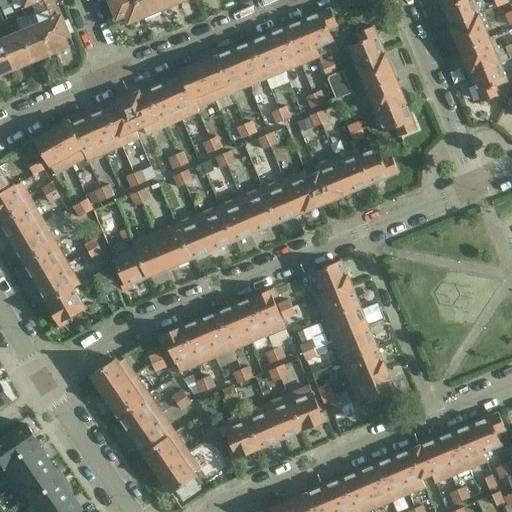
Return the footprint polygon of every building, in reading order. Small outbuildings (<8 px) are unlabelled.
[(0,0),(0,2),(5,16),(13,12),(8,0),(0,0)] [(57,6),(53,0),(19,0),(23,8),(25,7),(32,4),(42,0),(43,0),(48,10),(57,6)] [(48,11),(48,10),(43,0),(42,0),(32,4),(37,16),(48,11)] [(143,18),(135,0),(107,0),(114,13),(116,20),(117,20),(125,17),(128,24),(143,18)] [(135,0),(143,18),(161,10),(156,0),(135,0)] [(156,0),(161,10),(179,3),(177,0),(156,0)] [(450,26),(478,15),(471,0),(464,0),(459,2),(458,0),(440,0),(450,26)] [(497,8),(508,4),(506,0),(493,0),(494,0),(497,8)] [(32,4),(25,7),(23,8),(23,9),(20,10),(24,20),(36,15),(36,16),(37,16),(32,4)] [(73,44),(57,6),(48,10),(48,11),(52,19),(40,23),(53,53),(54,52),(56,53),(64,50),(65,48),(73,44)] [(329,10),(303,21),(315,49),(332,42),(327,30),(336,26),(329,10)] [(450,26),(461,51),(488,39),(478,15),(450,26)] [(303,21),(285,28),(301,65),(318,58),(315,49),(303,21)] [(40,23),(21,32),(33,61),(34,60),(37,62),(45,58),(45,55),(53,53),(40,23)] [(33,61),(21,32),(20,32),(16,24),(9,27),(12,35),(1,40),(13,69),(15,68),(17,70),(26,66),(26,64),(33,61)] [(285,28),(268,35),(283,73),(301,65),(285,28)] [(356,66),(384,54),(373,28),(357,35),(360,43),(348,48),(356,66)] [(342,43),(354,38),(352,32),(340,36),(342,43)] [(268,35),(250,43),(266,80),(283,73),(268,35)] [(492,37),(488,39),(461,51),(471,75),(498,64),(508,60),(505,55),(501,57),(492,37)] [(1,40),(0,40),(0,74),(1,74),(3,76),(12,72),(13,69),(1,40)] [(250,43),(233,50),(248,88),(266,80),(250,43)] [(215,57),(230,95),(248,88),(233,50),(215,57)] [(394,79),(384,54),(356,66),(346,70),(353,88),(363,84),(366,90),(394,79)] [(215,57),(198,65),(213,102),(230,95),(215,57)] [(331,57),(319,62),(322,69),(325,77),(337,72),(334,64),(331,57)] [(506,82),(498,64),(471,75),(481,101),(497,95),(494,86),(506,82)] [(198,65),(180,72),(197,114),(198,113),(196,109),(213,102),(198,65)] [(351,93),(342,71),(327,77),(336,99),(351,93)] [(197,114),(180,72),(182,76),(165,84),(182,120),(197,114)] [(404,103),(394,79),(366,90),(376,115),(404,103)] [(165,84),(148,92),(164,127),(182,120),(165,84)] [(326,102),(321,91),(313,95),(318,105),(326,102)] [(164,127),(148,92),(136,97),(136,96),(132,96),(122,100),(129,115),(136,112),(142,127),(146,135),(164,127)] [(305,98),(310,109),(318,105),(313,95),(305,98)] [(106,110),(122,147),(140,139),(136,130),(142,127),(136,112),(129,115),(122,100),(121,101),(119,103),(119,104),(106,110)] [(404,103),(376,115),(383,133),(395,128),(399,137),(415,130),(404,103)] [(291,118),(286,107),(279,110),(284,121),(291,118)] [(106,110),(88,118),(104,155),(122,147),(106,110)] [(270,113),(275,125),(284,121),(279,110),(270,113)] [(330,121),(325,110),(316,114),(321,125),(330,121)] [(312,126),(313,128),(321,125),(316,114),(296,123),(300,132),(312,126)] [(88,118),(71,126),(90,161),(104,155),(88,118)] [(257,133),(252,121),(243,125),(248,137),(249,136),(257,133)] [(51,132),(72,166),(86,159),(87,162),(90,161),(71,126),(69,122),(51,132)] [(359,122),(347,126),(350,134),(362,130),(359,122)] [(252,142),(249,136),(248,137),(243,125),(235,129),(240,140),(243,138),(246,145),(252,142)] [(353,142),(365,138),(362,130),(350,134),(353,142)] [(51,132),(35,141),(50,168),(55,176),(72,166),(51,132)] [(277,144),(273,133),(265,136),(270,147),(277,144)] [(257,139),(262,150),(270,147),(265,136),(257,139)] [(223,148),(218,137),(210,140),(215,152),(223,148)] [(202,143),(207,155),(215,152),(210,140),(202,143)] [(370,185),(359,157),(355,148),(334,157),(348,194),(370,185)] [(359,157),(370,185),(396,174),(389,158),(381,161),(376,149),(359,157)] [(236,162),(231,151),(223,154),(228,166),(236,162)] [(188,163),(184,152),(175,155),(180,166),(188,163)] [(215,158),(219,169),(228,166),(223,154),(215,158)] [(167,159),(172,170),(180,166),(175,155),(167,159)] [(323,204),(327,203),(348,194),(334,157),(312,167),(315,175),(311,176),(323,204)] [(40,162),(29,168),(33,176),(44,170),(40,162)] [(193,181),(188,169),(180,173),(185,185),(193,181)] [(11,189),(0,170),(0,196),(11,190),(11,189)] [(146,181),(141,170),(133,174),(138,185),(146,181)] [(297,215),(319,206),(323,204),(311,176),(308,178),(304,170),(283,179),(297,215)] [(172,177),(177,188),(185,185),(180,173),(172,177)] [(125,177),(130,188),(138,185),(133,174),(125,177)] [(276,224),(297,215),(283,179),(262,188),(276,224)] [(0,196),(0,222),(0,223),(34,203),(22,182),(11,189),(11,190),(0,196)] [(51,183),(41,188),(45,196),(55,190),(51,183)] [(113,196),(109,185),(101,188),(106,199),(113,196)] [(93,191),(98,203),(106,199),(101,188),(93,191)] [(254,233),(276,224),(262,188),(239,197),(254,233)] [(150,200),(145,189),(136,193),(141,204),(150,200)] [(49,203),(59,198),(55,190),(45,196),(49,203)] [(129,196),(134,207),(141,204),(136,193),(129,196)] [(233,242),(254,233),(239,197),(218,206),(233,242)] [(80,203),(77,198),(70,202),(73,207),(78,217),(86,213),(80,203)] [(93,209),(87,199),(80,203),(86,213),(93,209)] [(0,223),(12,243),(46,224),(34,203),(0,223)] [(211,251),(233,242),(218,206),(197,215),(211,251)] [(190,260),(211,251),(197,215),(175,224),(190,260)] [(23,263),(57,244),(46,224),(12,243),(23,263)] [(190,260),(175,224),(153,233),(168,269),(190,260)] [(131,240),(127,229),(119,232),(123,243),(131,240)] [(146,278),(168,269),(153,233),(132,242),(135,250),(146,278)] [(94,239),(84,244),(88,252),(98,246),(94,239)] [(35,283),(69,264),(57,244),(23,263),(35,283)] [(92,260),(102,254),(98,246),(88,252),(92,260)] [(146,278),(135,250),(113,259),(122,280),(119,282),(123,292),(131,289),(130,285),(146,278)] [(340,262),(312,273),(321,295),(349,283),(340,262)] [(35,283),(46,303),(73,288),(80,284),(69,264),(35,283)] [(107,267),(82,281),(87,290),(98,284),(103,294),(117,286),(107,267)] [(358,305),(349,283),(321,295),(314,298),(323,320),(358,305)] [(46,303),(56,320),(60,327),(67,324),(65,320),(84,309),(73,288),(46,303)] [(273,289),(251,299),(267,336),(285,328),(272,297),(276,295),(273,289)] [(249,343),(267,336),(251,299),(234,306),(249,343)] [(288,300),(277,304),(281,312),(292,308),(288,300)] [(367,327),(358,305),(323,320),(332,341),(367,327)] [(232,350),(249,343),(234,306),(216,313),(232,350)] [(284,320),(295,316),(292,308),(281,312),(284,320)] [(215,357),(232,350),(216,313),(199,321),(215,357)] [(197,365),(215,357),(199,321),(181,328),(197,365)] [(309,327),(294,333),(302,354),(313,349),(311,342),(314,341),(309,327)] [(376,348),(367,327),(332,341),(341,363),(376,348)] [(181,328),(160,337),(162,343),(166,342),(176,364),(176,363),(180,372),(197,365),(181,328)] [(273,349),(278,360),(285,357),(280,346),(273,349)] [(376,348),(341,363),(349,385),(385,370),(376,348)] [(278,360),(273,349),(266,353),(270,363),(278,360)] [(305,361),(316,357),(313,349),(302,354),(305,361)] [(158,351),(148,356),(151,364),(162,359),(158,351)] [(155,372),(165,367),(162,359),(151,364),(155,372)] [(115,360),(91,377),(90,378),(104,397),(135,376),(124,360),(118,364),(115,360)] [(288,377),(283,365),(275,368),(280,380),(288,377)] [(240,370),(245,381),(252,378),(248,367),(240,370)] [(267,372),(272,383),(280,380),(275,368),(267,372)] [(245,381),(240,370),(233,373),(238,384),(245,381)] [(385,370),(349,385),(357,403),(365,400),(366,403),(394,392),(385,370)] [(148,395),(135,376),(104,397),(117,416),(148,395)] [(203,379),(208,390),(216,387),(211,376),(203,379)] [(208,390),(203,379),(196,382),(201,393),(208,390)] [(0,406),(10,401),(4,391),(0,383),(0,406)] [(327,384),(317,388),(320,396),(331,392),(327,384)] [(233,385),(222,390),(225,398),(236,393),(233,385)] [(286,396),(301,431),(326,420),(323,413),(320,414),(308,386),(286,396)] [(181,390),(171,396),(176,404),(186,397),(181,390)] [(324,404),(334,400),(331,392),(320,396),(324,404)] [(228,406),(239,401),(236,393),(225,398),(228,406)] [(161,414),(148,395),(117,416),(130,436),(161,414)] [(279,440),(301,431),(286,396),(265,405),(279,440)] [(180,411),(191,404),(186,397),(176,404),(180,411)] [(258,449),(279,440),(265,405),(243,414),(258,449)] [(130,436),(143,455),(174,434),(161,414),(130,436)] [(233,460),(258,449),(243,414),(222,422),(225,430),(233,451),(230,452),(233,460)] [(470,425),(482,453),(500,446),(495,434),(504,430),(497,414),(470,425)] [(1,442),(0,442),(0,459),(1,460),(5,467),(38,445),(40,444),(26,424),(1,442)] [(465,460),(482,453),(470,425),(453,432),(465,460)] [(208,440),(218,433),(213,426),(203,433),(208,440)] [(447,468),(465,460),(453,432),(436,439),(447,468)] [(218,433),(208,440),(212,446),(222,440),(218,433)] [(188,453),(174,434),(143,455),(157,475),(188,453)] [(422,478),(447,468),(436,439),(418,447),(424,461),(416,464),(422,478)] [(5,467),(0,470),(0,471),(11,488),(49,462),(49,461),(38,445),(5,467)] [(404,486),(422,478),(416,464),(424,461),(418,447),(393,457),(404,486)] [(188,453),(157,475),(170,494),(195,477),(192,473),(198,469),(188,453)] [(387,493),(404,486),(393,457),(375,465),(387,493)] [(49,462),(11,488),(12,489),(24,507),(32,501),(62,481),(62,480),(55,471),(49,462)] [(511,473),(511,465),(510,462),(502,465),(507,476),(511,473)] [(369,500),(387,493),(375,465),(358,472),(369,500)] [(494,468),(499,479),(507,476),(502,465),(494,468)] [(352,507),(369,500),(358,472),(340,479),(352,507)] [(511,474),(507,477),(511,488),(511,494),(503,498),(506,506),(511,503),(511,474)] [(497,487),(492,475),(484,479),(489,490),(497,487)] [(333,511),(341,511),(352,507),(340,479),(323,486),(333,511)] [(62,481),(32,501),(39,511),(51,511),(73,497),(73,496),(68,489),(62,481)] [(312,511),(333,511),(323,486),(305,494),(312,511)] [(470,498),(465,487),(456,490),(461,502),(470,498)] [(448,494),(453,505),(461,502),(456,490),(448,494)] [(491,495),(496,507),(504,503),(500,492),(491,495)] [(292,511),(312,511),(305,494),(288,501),(292,511)] [(83,511),(73,497),(51,511),(83,511)] [(292,511),(288,501),(270,508),(271,511),(292,511)]
